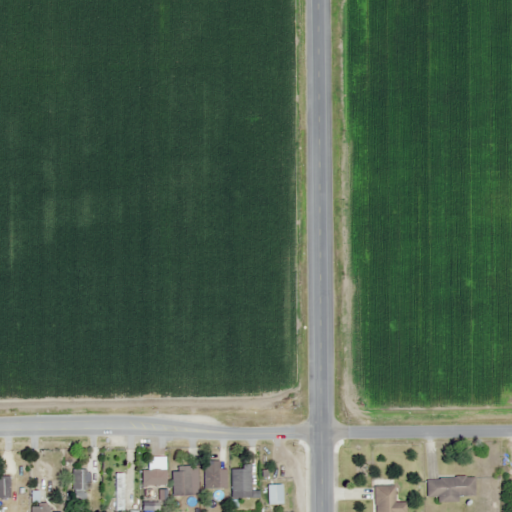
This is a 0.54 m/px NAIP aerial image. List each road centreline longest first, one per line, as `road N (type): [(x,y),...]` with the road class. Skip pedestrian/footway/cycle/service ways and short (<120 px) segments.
road 1 (tertiary): [(0,439),(511,435)]
road 2 (secondary): [(320,433),(317,0)]
